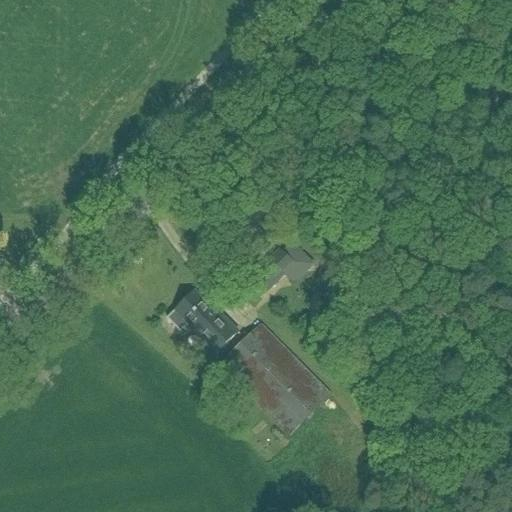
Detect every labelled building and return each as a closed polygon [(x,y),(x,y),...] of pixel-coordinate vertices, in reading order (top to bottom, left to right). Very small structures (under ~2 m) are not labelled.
[(284,275),(308,252),(298,243),(275,266),(273,267),(277,273),(280,271),(284,275)] [(266,295),(281,279),(260,260),(245,275),(266,295)] [(215,354),(237,333),(212,308),(211,309),(195,293),(174,314),(215,354)] [(261,327),(221,367),(290,437),(330,398),(261,327)] [(303,347),(323,345),(321,333),(301,336),(303,347)]
